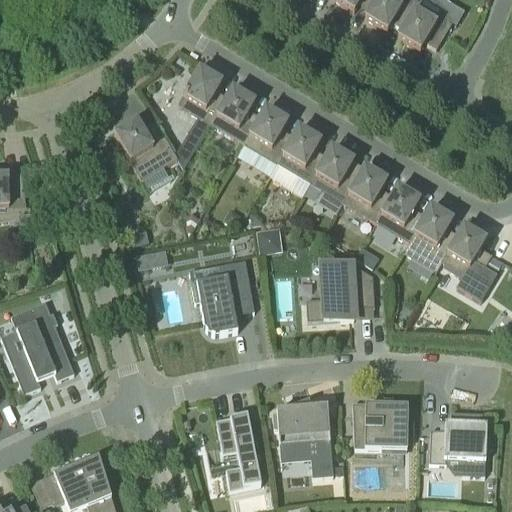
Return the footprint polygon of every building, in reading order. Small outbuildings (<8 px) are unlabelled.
[(332,0),(331,3),(352,16),(353,17),(358,9),(369,15),(377,0),(332,0)] [(402,34),(418,7),(406,0),(377,0),(369,15),(364,23),(386,37),(391,28),(402,34)] [(436,55),(452,27),(455,29),(463,16),(436,0),(422,0),(418,7),(402,34),(397,43),(420,56),(424,48),(436,55)] [(199,75),(177,111),(210,130),(227,103),(216,97),(221,88),(199,75)] [(210,130),(243,150),(260,122),(249,116),(254,108),(232,94),(227,103),(210,130)] [(243,150),(276,169),(293,142),(282,136),(287,128),(265,114),(260,122),(243,150)] [(113,140),(124,157),(141,186),(177,164),(174,160),(154,127),(141,135),(136,126),(113,140)] [(276,169),(309,189),(326,162),(315,156),(320,147),(297,134),(293,142),(276,169)] [(183,146),(174,160),(177,164),(183,174),(195,153),(183,146)] [(342,208),(342,209),(359,181),(348,175),(353,167),(331,153),(326,162),(309,189),(321,196),(342,208)] [(26,213),(21,179),(19,179),(20,181),(0,181),(0,172),(0,213),(20,213),(20,215),(21,215),(21,213),(26,213)] [(342,209),(375,228),(391,201),(381,195),(386,187),(363,173),(359,181),(342,209)] [(375,228),(408,248),(424,221),(414,215),(419,206),(396,193),(391,201),(375,228)] [(457,241),(447,234),(452,226),(429,213),(424,221),(408,248),(402,258),(435,278),(441,267),(457,241)] [(235,232),(241,222),(231,216),(225,226),(235,232)] [(191,219),(182,222),(188,241),(199,223),(191,219)] [(262,223),(257,219),(251,220),(252,230),(263,229),(262,223)] [(457,241),(441,267),(463,280),(455,292),(480,307),(497,280),(484,273),(492,261),(480,254),(485,246),(462,232),(457,241)] [(146,236),(132,239),(135,251),(149,247),(146,236)] [(137,262),(139,276),(149,274),(147,260),(137,262)] [(504,268),(492,261),(484,273),(497,280),(504,268)] [(321,305),(305,306),(306,327),(303,328),(353,325),(353,315),(372,313),(372,314),(374,314),(372,283),(336,262),(336,273),(319,274),(321,305)] [(199,308),(203,330),(204,332),(205,333),(206,335),(207,337),(208,338),(210,339),(212,340),(214,340),(216,341),(218,340),(237,337),(234,321),(237,320),(234,306),(251,303),(244,266),(188,277),(194,309),(199,308)] [(45,309),(28,316),(33,330),(0,343),(23,400),(40,394),(35,381),(51,374),(56,387),(73,380),(54,332),(57,330),(52,319),(49,321),(45,309)] [(280,468),(310,466),(312,484),(332,482),(327,413),(309,414),(309,408),(308,407),(293,413),(293,414),(293,415),(276,417),(276,419),(272,420),(273,435),(277,436),(280,468)] [(354,454),(406,455),(407,411),(352,410),(354,454)] [(229,497),(260,491),(247,420),(216,427),(222,461),(237,459),(240,475),(226,478),(229,497)] [(485,466),(486,434),(486,430),(480,430),(481,421),(451,420),(451,429),(445,429),(445,437),(430,436),(429,470),(446,470),(446,465),(485,466)] [(86,511),(113,511),(98,461),(41,485),(52,511),(81,499),(86,511)] [(335,480),(343,480),(343,471),(334,471),(335,480)]
